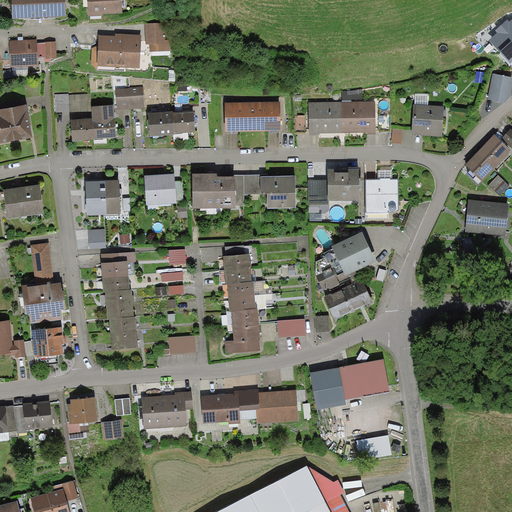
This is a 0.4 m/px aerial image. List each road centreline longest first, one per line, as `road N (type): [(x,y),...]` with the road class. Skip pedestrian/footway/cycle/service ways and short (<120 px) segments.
road 1 (residential): [(452,170),(427,159),(369,154),(54,164)]
road 2 (residential): [(83,379),(278,362),(400,320)]
road 3 (residential): [(54,164),(83,379)]
road 4 (residential): [(425,511),(400,320)]
road 5 (residential): [(400,320),(406,276),(452,170)]
road 6 (residential): [(0,36),(139,31)]
